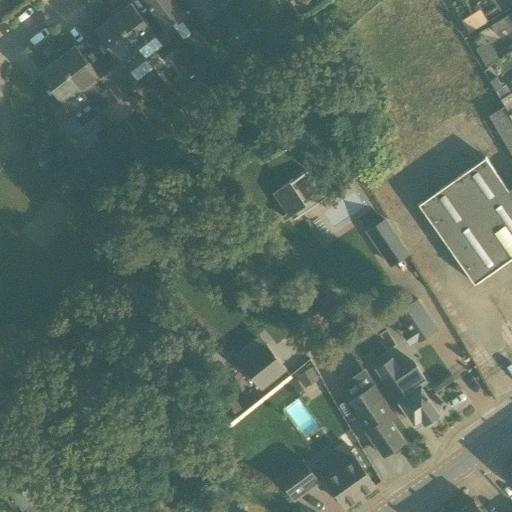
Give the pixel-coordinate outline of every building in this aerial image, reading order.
[(219,11),(210,0),(144,0),(158,17),(165,26),(178,43),(219,11)] [(131,3),(114,16),(147,59),(157,52),(162,59),(180,45),(178,43),(165,26),(158,17),(148,25),(131,3)] [(489,23),(481,9),(461,21),(468,34),(489,23)] [(511,30),(511,12),(491,25),(497,34),(506,28),(509,33),(511,30)] [(113,52),(103,60),(118,80),(129,72),(129,73),(147,59),(114,16),(96,30),(113,52)] [(90,101),(118,80),(103,60),(92,68),(76,46),(58,59),(90,101)] [(58,59),(40,73),(42,75),(57,95),(47,102),(62,123),(73,115),(90,101),(58,59)] [(501,99),(511,93),(505,84),(494,75),(489,79),(501,99)] [(200,84),(186,95),(196,107),(210,95),(200,84)] [(511,92),(511,93),(501,99),(506,107),(506,106),(511,115),(511,92)] [(396,131),(384,138),(395,157),(427,138),(402,96),(382,108),(396,131)] [(511,154),(511,115),(506,106),(506,107),(483,120),(493,137),(500,134),(511,154)] [(170,112),(153,126),(162,138),(179,124),(170,112)] [(33,122),(24,128),(33,139),(41,133),(33,122)] [(141,141),(129,150),(135,158),(147,149),(141,141)] [(126,152),(112,154),(114,166),(128,164),(126,152)] [(447,185),(421,203),(460,259),(477,282),(501,265),(511,257),(511,189),(510,190),(505,183),(487,157),(466,172),(447,185)] [(289,182),(272,194),(289,218),(306,206),(289,182)] [(410,253),(386,218),(366,231),(390,267),(410,253)] [(317,323),(295,293),(269,312),(290,342),(317,323)] [(417,323),(425,336),(441,326),(421,297),(400,311),(411,327),(417,323)] [(257,393),(280,374),(262,351),(238,369),(257,393)] [(426,381),(414,362),(400,372),(391,359),(376,370),(417,427),(424,422),(424,423),(439,413),(420,385),(426,381)] [(312,368),(298,376),(305,388),(319,380),(312,368)] [(406,442),(391,420),(397,416),(375,383),(350,401),(369,428),(366,431),(384,457),(406,442)] [(230,391),(222,397),(227,404),(235,398),(230,391)] [(12,444),(4,449),(10,458),(18,453),(12,444)] [(351,452),(321,473),(323,475),(340,499),(346,508),(347,508),(376,486),(353,454),(351,452)] [(193,454),(184,466),(204,482),(214,469),(193,454)] [(277,478),(295,502),(321,482),(304,458),(277,478)] [(4,488),(16,505),(33,492),(20,475),(4,488)] [(482,511),(475,501),(458,511),(482,511)]
